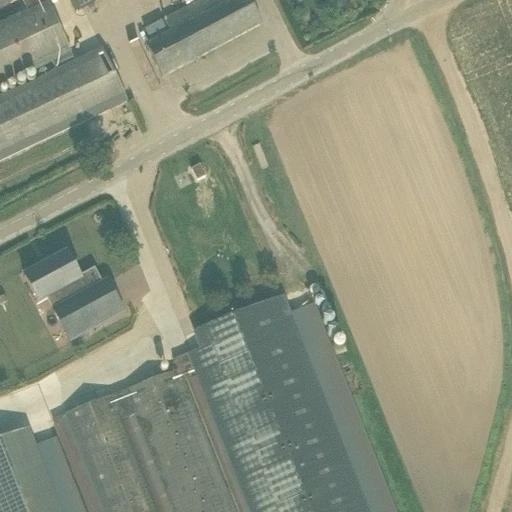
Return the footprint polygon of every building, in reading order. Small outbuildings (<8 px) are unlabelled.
[(44,0),(0,0),(0,12),(27,0),(32,12),(47,5),(44,0)] [(68,0),(76,13),(100,0),(68,0)] [(170,34),(145,47),(162,79),(261,26),(247,0),(203,0),(163,22),(170,34)] [(71,56),(47,5),(17,19),(0,26),(0,88),(53,64),(71,56)] [(75,64),(71,56),(53,64),(57,73),(0,99),(0,162),(127,103),(103,51),(75,64)] [(488,388),(429,240),(320,283),(379,432),(488,388)] [(24,278),(38,303),(50,296),(57,310),(54,312),(61,326),(81,315),(53,263),(24,278)] [(367,511),(283,298),(192,333),(197,348),(187,352),(188,355),(196,375),(184,379),(236,511),(367,511)] [(236,511),(184,379),(196,375),(188,355),(173,361),(177,371),(112,396),(157,511),(236,511)] [(157,511),(112,396),(52,419),(88,511),(157,511)] [(59,511),(27,430),(0,440),(0,511),(59,511)]
